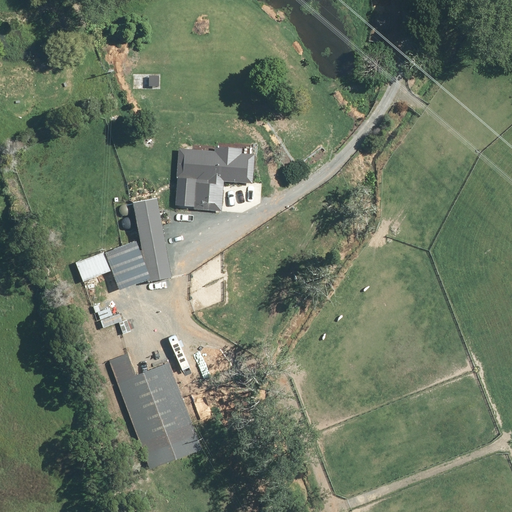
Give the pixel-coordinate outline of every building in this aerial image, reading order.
[(242,147),(213,146),(213,150),(178,150),(176,180),(194,180),(193,209),(222,211),(223,183),(251,183),(252,154),(241,154),(242,147)] [(156,199),(133,203),(140,251),(133,252),(135,264),(142,263),(145,283),(169,279),(156,199)] [(131,249),(122,250),(127,278),(135,277),(131,249)] [(103,254),(75,262),(81,282),(109,273),(103,254)] [(168,364),(117,383),(149,470),(200,452),(168,364)]
